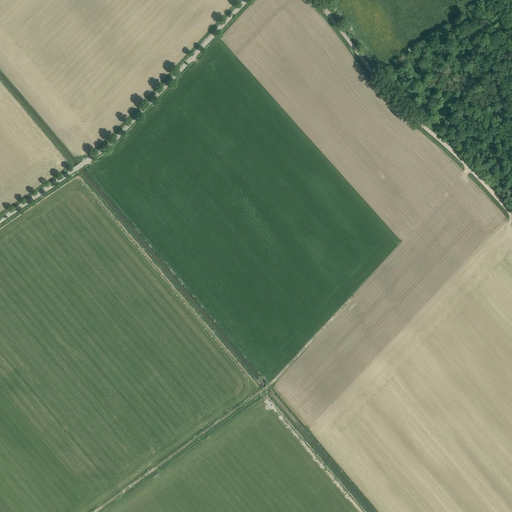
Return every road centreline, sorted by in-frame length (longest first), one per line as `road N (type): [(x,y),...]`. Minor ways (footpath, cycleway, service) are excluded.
road 1 (track): [(94,511),(272,383),(352,297)]
road 2 (tertiary): [(0,220),(104,149),(246,0)]
road 3 (track): [(511,214),(398,104),(316,0)]
